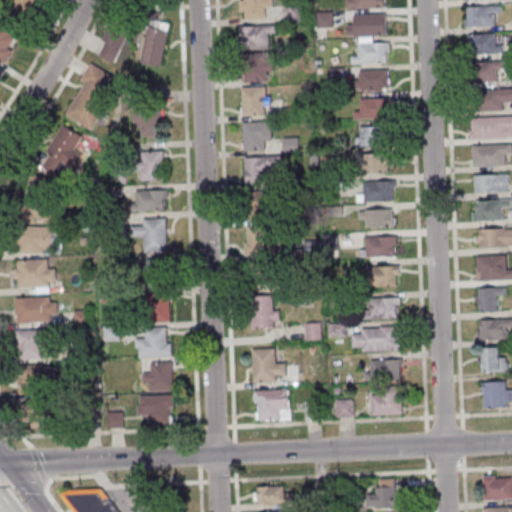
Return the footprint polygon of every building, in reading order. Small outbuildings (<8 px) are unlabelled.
[(18,0),(20,0),(16,15),(39,21),(44,0),(18,0)] [(241,0),(242,19),(266,18),(266,9),(274,8),(273,0),(241,0)] [(385,0),(346,0),(346,8),(385,8),(385,0)] [(502,14),(502,6),(464,6),(464,26),(496,26),(496,14),(502,14)] [(355,24),(347,24),(347,36),(387,36),(387,13),(355,13),(355,24)] [(141,61),(162,66),(171,23),(150,18),(141,61)] [(89,47),(113,63),(130,37),(106,21),(89,47)] [(0,58),(6,62),(20,34),(0,23),(0,58)] [(241,26),(241,47),(270,47),(270,34),(277,34),(277,26),(241,26)] [(470,54),(502,54),(502,34),(470,34),(470,54)] [(390,62),(390,41),(360,41),(360,55),(352,55),(352,62),(390,62)] [(244,53),(244,81),(272,81),(272,53),(244,53)] [(473,62),(473,82),(499,81),(498,61),(473,62)] [(65,114),(92,129),(120,79),(93,64),(65,114)] [(390,90),(389,70),(356,70),(356,90),(390,90)] [(243,115),(268,115),(268,86),(243,86),(243,115)] [(503,110),(503,101),(511,100),(511,88),(475,89),(475,110),(503,110)] [(393,119),(393,98),(362,98),(362,109),(355,109),(355,119),(393,119)] [(134,125),(141,125),(141,136),(163,136),(163,106),(134,106),(134,125)] [(511,116),(470,117),(470,138),(511,137),(511,116)] [(272,122),(244,122),(244,150),(272,150),(272,122)] [(41,165),(70,180),(83,154),(76,150),(84,136),(62,124),(41,165)] [(393,127),(369,127),(368,171),(392,172),(393,127)] [(511,144),(473,144),(473,165),(511,165),(511,144)] [(141,151),(141,180),(165,180),(165,151),(141,151)] [(282,183),(282,157),(246,157),(246,183),(282,183)] [(509,192),(509,174),(474,174),(474,192),(509,192)] [(58,176),(28,177),(29,218),(59,218),(58,176)] [(395,180),(363,180),(363,201),(395,201),(395,180)] [(130,210),(168,210),(168,190),(138,190),(138,201),(130,201),(130,210)] [(275,193),(249,193),(249,220),(275,220),(275,193)] [(473,200),(473,220),(503,220),(503,208),(511,208),(511,200),(473,200)] [(361,208),(361,226),(395,226),(395,208),(361,208)] [(168,218),(143,218),(143,227),(133,227),(134,238),(145,238),(145,251),(168,251),(168,218)] [(20,253),(55,253),(55,227),(20,227),(20,253)] [(273,257),(273,227),(247,227),(247,257),(273,257)] [(476,247),(511,246),(511,227),(476,227),(476,247)] [(397,235),(366,236),(366,246),(362,246),(362,256),(397,255),(397,235)] [(477,255),(477,279),(511,278),(511,268),(508,269),(507,255),(477,255)] [(57,269),(50,269),(50,260),(17,260),(17,287),(57,286),(57,269)] [(150,283),(168,283),(168,266),(150,266),(150,283)] [(399,266),(369,266),(369,285),(399,285),(399,266)] [(477,287),(477,310),(497,310),(497,296),(506,296),(506,287),(477,287)] [(171,321),(171,293),(149,293),(149,321),(171,321)] [(253,295),(253,327),(281,327),(281,307),(275,307),(275,295),(253,295)] [(17,297),(17,322),(58,322),(58,297),(17,297)] [(401,298),(366,298),(366,318),(401,318),(401,298)] [(511,318),(478,319),(478,339),(506,339),(506,328),(511,327),(511,318)] [(323,339),(323,322),(306,322),(306,340),(323,339)] [(354,350),(400,350),(400,326),(354,326),(354,350)] [(173,327),(146,327),(146,338),(137,339),(138,357),(173,356),(173,327)] [(18,330),(18,360),(45,360),(45,330),(18,330)] [(500,347),(480,347),(480,371),(508,371),(508,356),(500,356),(500,347)] [(288,381),(288,359),(277,359),(277,348),(254,348),(254,381),(288,381)] [(402,379),(402,359),(372,359),(372,379),(402,379)] [(175,362),(152,362),(152,372),(144,372),(144,391),(175,391),(175,362)] [(50,366),(20,366),(20,394),(50,394),(50,366)] [(511,380),(484,381),(484,407),(511,406),(511,380)] [(403,414),(403,387),(382,387),(382,395),(372,395),(372,414),(403,414)] [(256,389),(256,420),(291,420),(291,389),(256,389)] [(143,395),(143,423),(174,423),(174,395),(143,395)] [(355,417),(355,399),(338,399),(338,417),(355,417)] [(511,475),(485,476),(485,498),(511,498),(511,475)] [(75,511),(122,511),(99,478),(68,501),(75,511)] [(397,506),(397,478),(379,478),(379,490),(368,490),(368,507),(397,506)] [(287,492),(287,486),(255,486),(256,504),(295,503),(295,492),(287,492)]
